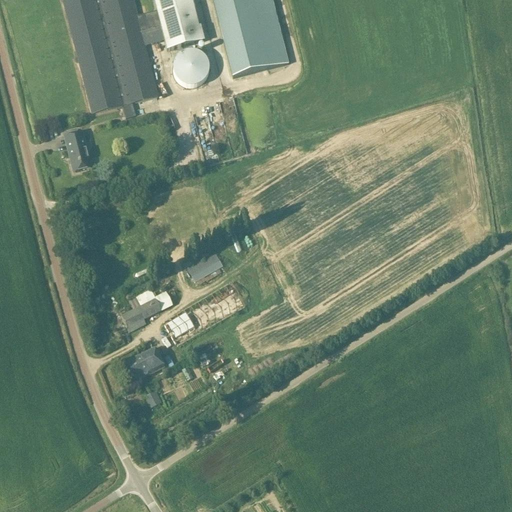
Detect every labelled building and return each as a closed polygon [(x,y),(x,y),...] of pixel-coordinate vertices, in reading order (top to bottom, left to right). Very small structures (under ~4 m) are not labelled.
[(61,0),(75,57),(90,117),(122,109),(123,108),(108,49),(96,0),(61,0)] [(158,13),(139,18),(133,0),(99,0),(126,107),(127,108),(159,99),(146,49),(143,34),(162,29),(158,13)] [(154,0),(158,13),(162,29),(168,53),(203,44),(192,0),(154,0)] [(288,65),(271,0),(211,0),(232,80),(288,65)] [(177,68),(184,92),(209,85),(199,51),(178,58),(181,67),(177,68)] [(91,170),(82,134),(64,138),(73,175),(91,170)] [(195,284),(223,268),(216,256),(188,272),(195,284)] [(174,317),(162,324),(177,349),(246,309),(231,284),(173,317),(174,317)] [(165,294),(154,299),(150,291),(128,302),(133,311),(120,318),(129,335),(146,327),(144,323),(161,314),(172,308),(165,294)] [(140,357),(140,358),(126,366),(135,384),(163,370),(154,350),(140,357)] [(217,350),(200,358),(208,375),(225,367),(217,350)] [(161,405),(155,394),(150,396),(150,397),(145,399),(146,402),(143,403),(147,412),(161,405)]
